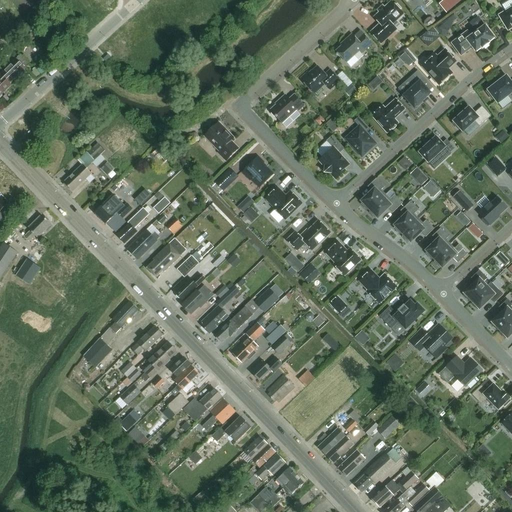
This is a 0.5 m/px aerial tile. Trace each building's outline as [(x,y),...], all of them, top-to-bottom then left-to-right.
[(380,13),(375,18),(380,24),(371,33),(381,44),(397,30),(392,25),(403,14),(400,11),(401,9),(397,4),(395,5),(392,2),(385,8),(383,6),(378,10),(380,13)] [(511,8),(500,16),(508,30),(511,27),(511,8)] [(425,21),(424,25),(426,28),(431,28),(434,25),(436,21),(432,17),(428,18),(425,21)] [(64,20),(57,25),(65,34),(71,29),(64,20)] [(442,36),(449,31),(443,22),(436,28),(442,36)] [(31,41),(43,29),(39,25),(27,37),(31,41)] [(495,38),(486,26),(471,36),(468,32),(452,44),(461,56),(472,48),(476,53),(482,48),(482,49),(490,44),(489,43),(495,38)] [(362,53),(373,44),(361,31),(355,37),(352,34),(345,40),(347,42),(336,51),(337,52),(337,54),(339,57),(341,57),(347,63),(360,51),(362,53)] [(435,56),(423,67),(440,85),(452,74),(447,69),(448,66),(454,60),(446,51),(437,58),(435,56)] [(405,53),(400,58),(404,62),(409,58),(405,53)] [(0,76),(0,97),(12,86),(9,84),(25,68),(17,60),(0,76)] [(325,75),(318,67),(309,74),(308,73),(301,79),(314,94),(325,84),(330,90),(340,81),(330,70),(325,75)] [(417,72),(412,76),(419,84),(405,96),(415,108),(430,94),(421,84),(425,80),(417,72)] [(371,84),(376,90),(385,81),(380,76),(371,84)] [(495,82),(484,90),(492,101),(495,99),(498,104),(508,96),(511,99),(511,98),(511,83),(507,77),(496,84),(495,82)] [(348,87),(344,91),(351,99),(358,92),(349,82),(346,85),(348,87)] [(289,117),(289,115),(296,108),(299,111),(304,106),(294,95),(289,100),(285,95),(276,104),(276,105),(270,111),(276,116),(275,117),(276,118),(277,118),(282,124),(289,117)] [(383,107),(372,117),(387,134),(391,130),(393,130),(396,127),(397,125),(398,124),(393,118),(397,114),(398,116),(405,110),(396,100),(385,109),(383,107)] [(475,114),(469,108),(464,113),(461,115),(454,122),(455,123),(453,124),(458,130),(460,129),(463,132),(475,122),(480,127),(491,117),(483,108),(475,114)] [(359,117),(354,122),(358,126),(363,121),(359,117)] [(331,119),(326,125),(329,129),(335,123),(331,119)] [(210,132),(205,137),(220,152),(218,153),(226,161),(239,149),(231,141),(234,138),(219,123),(214,127),(213,126),(209,131),(210,132)] [(360,127),(346,139),(362,157),(375,144),(360,127)] [(501,143),(509,137),(504,131),(496,137),(501,143)] [(337,179),(345,172),(344,171),(349,166),(338,154),(344,149),(333,136),(327,141),(333,148),(320,160),(325,167),(325,173),(331,174),(331,173),(337,179)] [(436,137),(419,153),(429,163),(446,148),(450,153),(455,149),(447,140),(442,144),(436,137)] [(97,144),(87,153),(87,154),(95,161),(93,163),(93,164),(97,167),(105,160),(101,156),(103,154),(105,152),(98,144),(97,144)] [(408,169),(414,162),(407,156),(401,163),(408,169)] [(273,175),(262,165),(264,163),(258,158),(243,172),(251,180),(252,179),(260,187),(273,175)] [(487,165),(498,177),(506,170),(495,158),(487,165)] [(108,162),(101,169),(108,176),(109,175),(112,178),(116,174),(113,171),(115,169),(108,162)] [(83,166),(65,183),(74,192),(91,175),(86,169),(83,166)] [(417,168),(410,175),(416,181),(422,174),(417,168)] [(240,176),(232,169),(217,183),(224,191),(240,176)] [(368,209),(370,210),(386,195),(381,190),(384,187),(376,179),(368,187),(372,192),(361,202),(363,203),(361,205),(367,210),(368,209)] [(123,180),(117,186),(123,192),(128,186),(123,180)] [(286,197),(278,188),(266,199),(275,208),(274,209),(285,220),(302,204),(291,192),(286,197)] [(145,190),(135,200),(140,206),(151,197),(145,190)] [(460,191),(453,197),(467,212),(474,206),(460,191)] [(0,213),(1,212),(7,219),(17,209),(11,202),(9,203),(0,193),(0,213)] [(159,193),(155,197),(159,201),(163,197),(159,193)] [(403,204),(395,195),(390,199),(386,195),(370,210),(371,212),(370,213),(375,219),(377,218),(378,219),(388,209),(393,213),(403,204)] [(103,206),(95,214),(106,225),(115,217),(114,217),(118,213),(123,219),(133,209),(129,206),(127,204),(124,207),(119,202),(113,196),(108,202),(103,206)] [(171,204),(165,198),(154,209),(159,215),(171,204)] [(508,209),(498,198),(492,204),(490,202),(478,214),(483,219),(482,221),(488,228),(490,226),(490,227),(498,220),(497,220),(508,209)] [(243,202),(237,207),(243,214),(249,208),(243,202)] [(403,235),(419,219),(414,214),(419,210),(411,202),(401,211),(405,216),(395,226),(396,227),(394,229),(400,235),(401,233),(403,235)] [(250,208),(243,216),(247,220),(255,212),(250,208)] [(125,244),(128,242),(137,233),(135,230),(150,215),(144,209),(128,224),(129,225),(117,236),(125,244)] [(461,212),(456,217),(461,221),(465,217),(461,212)] [(38,238),(52,224),(43,215),(29,229),(31,231),(26,237),(33,245),(39,239),(38,238)] [(163,215),(157,220),(161,225),(167,219),(163,215)] [(176,218),(167,227),(175,235),(184,226),(176,218)] [(419,219),(403,235),(404,236),(403,237),(408,243),(410,242),(411,243),(422,233),(426,237),(434,229),(426,221),(423,224),(419,219)] [(331,234),(319,221),(308,231),(307,230),(300,237),(295,232),(287,240),(298,251),(306,244),(313,251),(331,234)] [(473,224),(468,229),(472,234),(477,229),(473,224)] [(433,259),(435,260),(451,244),(446,240),(449,237),(441,229),(432,237),(437,241),(426,251),(428,253),(426,254),(432,260),(433,259)] [(147,231),(128,250),(136,258),(138,257),(140,258),(160,239),(158,236),(155,233),(152,236),(147,231)] [(156,262),(148,269),(156,277),(163,271),(164,273),(180,257),(172,248),(179,241),(177,238),(154,260),(156,262)] [(347,251),(338,242),(326,254),(334,263),(333,265),(336,268),(336,270),(340,273),(341,273),(345,277),(362,260),(350,248),(347,251)] [(0,279),(18,253),(4,243),(0,248),(0,279)] [(468,253),(459,245),(455,249),(451,244),(435,260),(436,261),(435,263),(440,269),(442,267),(443,269),(453,258),(458,263),(468,253)] [(207,245),(198,253),(202,258),(211,250),(207,245)] [(500,252),(496,256),(501,261),(505,257),(500,252)] [(234,255),(227,261),(235,269),(242,262),(234,255)] [(187,261),(185,262),(193,270),(199,264),(194,259),(192,256),(187,261)] [(30,286),(41,269),(27,260),(16,277),(30,286)] [(288,271),(287,272),(290,275),(293,277),(294,277),(296,275),(302,269),(296,263),(292,267),(290,269),(288,271)] [(311,264),(300,274),(309,284),(320,274),(311,264)] [(465,295),(464,296),(469,302),(471,300),(472,302),(491,283),(487,287),(483,283),(487,279),(480,271),(471,279),(475,283),(464,294),(465,295)] [(380,280),(371,272),(361,282),(369,291),(368,292),(379,303),(396,287),(394,285),(394,283),(391,280),(390,280),(385,275),(380,280)] [(191,279),(176,294),(184,302),(197,290),(199,288),(199,287),(206,280),(201,275),(194,282),(191,279)] [(473,303),(472,304),(477,310),(479,309),(480,310),(490,299),(495,304),(503,295),(491,283),(472,302),(473,303)] [(226,286),(216,294),(220,299),(230,291),(226,286)] [(184,303),(181,305),(191,316),(200,308),(201,309),(208,302),(215,296),(212,293),(205,287),(199,292),(197,290),(184,302),(184,303)] [(222,309),(240,293),(235,287),(217,303),(222,309)] [(280,299),(270,289),(255,303),(265,313),(280,299)] [(337,297),(329,304),(336,311),(343,319),(351,312),(344,304),(337,297)] [(493,324),(492,325),(497,331),(499,329),(500,331),(511,318),(511,307),(511,306),(511,304),(508,299),(499,308),(503,312),(492,323),(493,324)] [(415,306),(411,301),(405,307),(404,306),(399,311),(400,312),(397,315),(390,308),(380,317),(392,329),(399,322),(406,330),(408,328),(409,329),(415,324),(414,322),(425,311),(418,304),(415,306)] [(130,302),(128,305),(113,320),(116,322),(110,328),(116,334),(139,310),(130,302)] [(210,335),(228,317),(219,307),(202,323),(204,325),(202,327),(210,335)] [(221,341),(222,343),(229,336),(230,338),(253,316),(245,308),(216,336),(217,337),(217,339),(219,341),(221,341)] [(319,329),(325,323),(319,317),(313,322),(319,329)] [(501,332),(500,333),(505,339),(507,338),(508,338),(511,334),(511,318),(500,331),(501,332)] [(271,333),(281,326),(277,321),(268,327),(271,333)] [(253,342),(266,331),(258,323),(247,335),(250,338),(233,355),(236,358),(236,359),(240,363),(241,363),(242,364),(248,358),(249,360),(256,354),(254,352),(258,348),(253,342)] [(436,358),(446,349),(444,347),(452,339),(439,325),(427,336),(422,330),(411,341),(420,351),(425,346),(436,358)] [(146,351),(163,335),(155,327),(132,349),(138,354),(144,349),(146,351)] [(101,338),(107,344),(116,334),(110,328),(101,338)] [(290,331),(273,347),(280,355),(292,343),(289,340),(294,335),(290,331)] [(338,351),(343,345),(330,333),(325,338),(338,351)] [(357,336),(355,338),(363,346),(365,345),(368,341),(360,333),(357,336)] [(107,344),(101,338),(84,356),(96,368),(113,350),(107,344)] [(166,353),(173,347),(173,346),(171,344),(169,344),(168,343),(149,361),(150,363),(143,369),(146,373),(153,366),(154,366),(160,360),(161,361),(168,354),(166,353)] [(146,382),(178,353),(177,352),(176,351),(176,349),(173,347),(166,353),(168,354),(161,361),(160,360),(154,366),(153,366),(146,373),(141,377),(146,382)] [(389,362),(398,371),(406,363),(398,354),(389,362)] [(457,357),(439,375),(448,384),(455,376),(466,387),(483,371),(471,359),(464,365),(457,357)] [(178,377),(191,365),(185,358),(172,370),(170,368),(163,375),(166,378),(173,372),(178,377)] [(274,374),(283,365),(276,358),(268,366),(263,361),(251,373),(260,382),(271,371),(274,374)] [(131,364),(121,372),(127,378),(128,378),(136,370),(131,364)] [(179,385),(165,399),(170,405),(168,407),(176,416),(190,403),(179,392),(182,389),(183,390),(199,374),(192,366),(175,382),(179,385)] [(128,378),(127,378),(132,383),(141,375),(136,370),(128,378)] [(300,381),(306,387),(315,379),(309,372),(300,381)] [(284,377),(268,392),(271,394),(269,396),(274,401),(276,400),(278,402),(294,387),(284,377)] [(127,378),(123,383),(128,388),(132,383),(127,378)] [(165,382),(161,378),(154,384),(158,389),(165,382)] [(424,383),(416,391),(421,396),(429,388),(424,383)] [(135,385),(120,398),(127,406),(142,392),(135,385)] [(481,386),(472,395),(478,401),(480,399),(483,403),(487,399),(499,410),(503,405),(505,407),(510,401),(509,400),(510,399),(503,392),(502,393),(494,385),(487,392),(481,386)] [(214,389),(199,404),(195,399),(183,411),(188,415),(194,410),(201,418),(208,410),(209,410),(222,398),(214,389)] [(210,412),(211,412),(214,416),(203,427),(207,431),(218,420),(222,425),(236,412),(224,399),(210,412)] [(130,432),(141,421),(133,412),(121,423),(130,432)] [(346,428),(350,433),(363,420),(354,412),(350,416),(354,421),(346,428)] [(511,414),(502,425),(511,435),(511,434),(511,414)] [(212,437),(215,441),(217,443),(224,437),(228,433),(232,438),(236,442),(251,428),(241,417),(231,427),(227,423),(212,437)] [(392,417),(378,430),(384,436),(390,431),(391,433),(400,425),(392,417)] [(191,427),(186,421),(181,426),(186,432),(191,427)] [(373,421),(363,431),(369,436),(379,427),(373,421)] [(326,456),(345,438),(338,430),(319,448),(326,456)] [(155,461),(181,436),(177,431),(151,456),(155,461)] [(261,438),(245,453),(252,460),(268,445),(261,438)] [(334,464),(353,445),(345,438),(326,456),(334,464)] [(259,468),(275,453),(268,445),(252,460),(259,468)] [(478,449),(477,450),(482,455),(487,450),(483,445),(478,449)] [(347,477),(365,460),(358,451),(339,469),(347,477)] [(203,459),(199,455),(196,452),(189,458),(196,465),(203,459)] [(168,454),(158,464),(161,466),(171,457),(168,454)] [(386,454),(354,485),(362,493),(378,478),(380,480),(396,464),(387,455),(386,454)] [(273,476),(286,464),(277,455),(256,475),(262,481),(270,473),(273,476)] [(174,462),(168,468),(172,473),(178,467),(174,462)] [(284,489),(297,476),(290,468),(276,481),(284,489)] [(407,489),(418,478),(412,471),(400,482),(407,489)] [(437,489),(446,480),(439,471),(429,480),(437,489)] [(291,496),(304,483),(297,476),(284,489),(291,496)] [(380,509),(401,490),(393,481),(372,500),(373,500),(373,502),(374,504),(376,504),(380,509)] [(398,500),(405,508),(409,504),(407,502),(418,492),(412,486),(398,500)] [(412,507),(429,491),(424,486),(418,492),(407,502),(409,504),(412,507)] [(268,504),(277,495),(273,491),(272,492),(267,488),(260,495),(268,504)] [(444,511),(450,507),(442,499),(443,498),(435,489),(414,509),(417,511),(444,511)] [(206,495),(196,504),(201,509),(210,500),(206,495)] [(268,504),(269,505),(273,508),(281,500),(277,495),(268,504)] [(399,511),(405,508),(398,500),(385,511),(399,511)]
